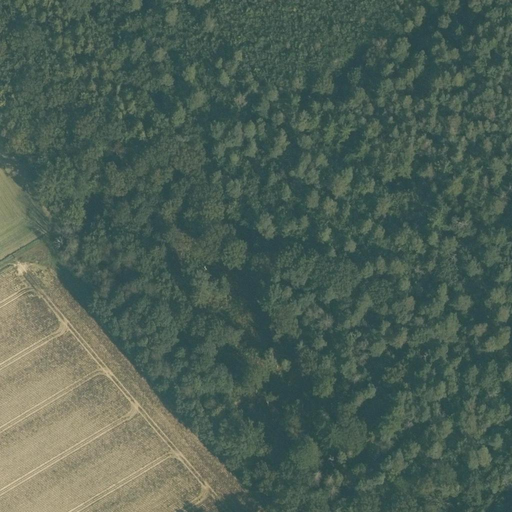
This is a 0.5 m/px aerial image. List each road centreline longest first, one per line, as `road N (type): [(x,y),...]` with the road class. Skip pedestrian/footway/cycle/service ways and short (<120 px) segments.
road 1 (track): [(271,511),(41,243)]
road 2 (track): [(483,0),(192,158)]
road 3 (track): [(192,158),(0,268)]
